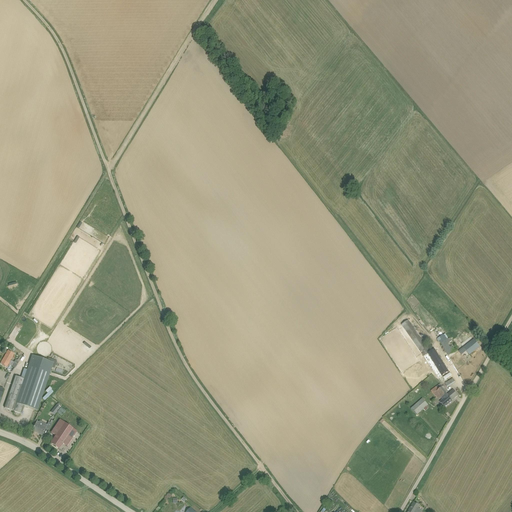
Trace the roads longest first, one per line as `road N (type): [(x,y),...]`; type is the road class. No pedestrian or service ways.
road 1 (track): [(296,511),(185,360),(56,35),(24,0)]
road 2 (track): [(107,170),(0,345)]
road 3 (track): [(107,170),(217,0)]
road 4 (unclassified): [(131,511),(0,432)]
road 5 (unclassified): [(400,511),(471,385)]
